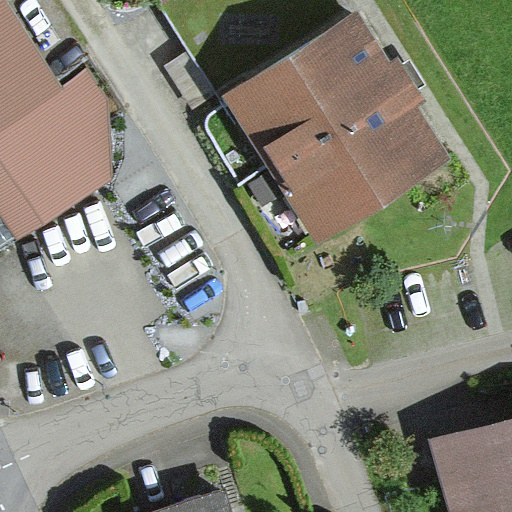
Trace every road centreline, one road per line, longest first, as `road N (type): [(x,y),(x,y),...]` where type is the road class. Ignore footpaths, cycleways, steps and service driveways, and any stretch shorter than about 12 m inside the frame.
road 1 (residential): [(83,0),(249,266),(292,389)]
road 2 (residential): [(292,389),(206,386),(29,452),(0,472)]
road 3 (residential): [(511,356),(379,388),(292,389)]
road 4 (residential): [(343,511),(292,389)]
